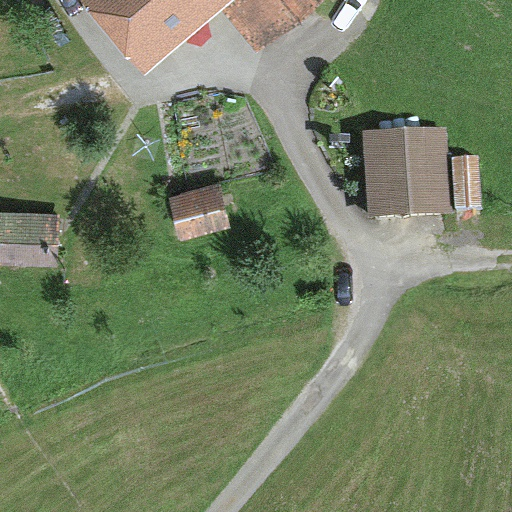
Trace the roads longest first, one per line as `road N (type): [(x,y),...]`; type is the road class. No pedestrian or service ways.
road 1 (track): [(260,69),(322,186),(366,247),(376,288),(359,341),(335,378),(217,511)]
road 2 (track): [(141,92),(0,108)]
road 3 (track): [(376,267),(511,258)]
road 4 (track): [(260,69),(336,39),(365,0)]
road 5 (track): [(260,69),(141,92)]
